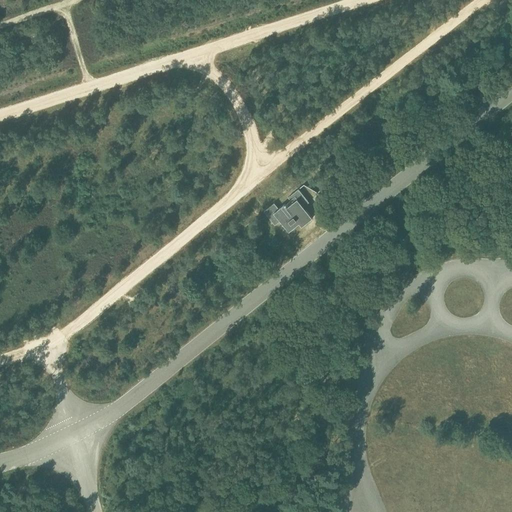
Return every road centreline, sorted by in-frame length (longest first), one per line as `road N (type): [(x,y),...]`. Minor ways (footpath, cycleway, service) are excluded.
road 1 (track): [(480,0),(44,349),(0,361)]
road 2 (track): [(0,117),(199,53)]
road 3 (track): [(199,53),(371,0)]
road 4 (unknown): [(511,275),(455,269),(417,282),(381,311),(375,343)]
road 5 (track): [(199,53),(247,119),(256,177)]
road 6 (unknown): [(375,343),(464,328),(511,339)]
